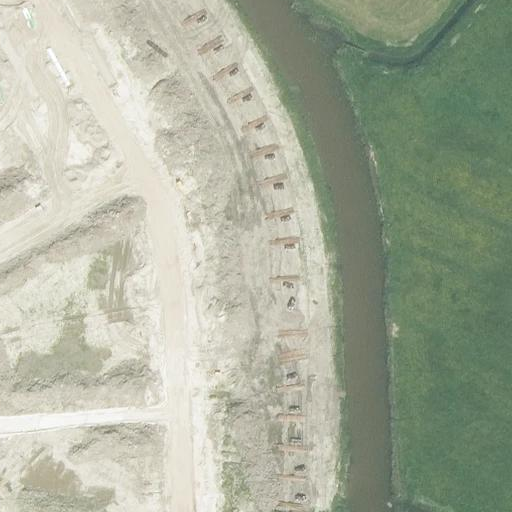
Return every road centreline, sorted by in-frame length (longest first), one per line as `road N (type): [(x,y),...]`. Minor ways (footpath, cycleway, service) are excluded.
road 1 (track): [(183,511),(171,287),(154,197),(37,0)]
road 2 (residential): [(0,249),(138,169)]
